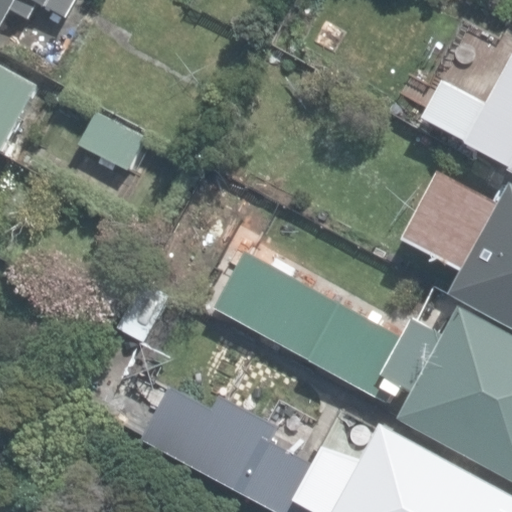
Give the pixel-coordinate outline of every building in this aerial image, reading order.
[(72,0),(0,0),(0,36),(41,58),(72,0)] [(511,62),(473,137),(511,157),(511,62)] [(34,80),(0,63),(0,143),(2,144),(34,80)] [(511,188),(459,160),(409,253),(511,307),(511,188)] [(432,328),(272,239),(230,308),(511,470),(511,337),(465,310),(432,328)] [(357,460),(197,371),(155,440),(280,511),(511,511),(511,499),(390,442),(357,460)]
